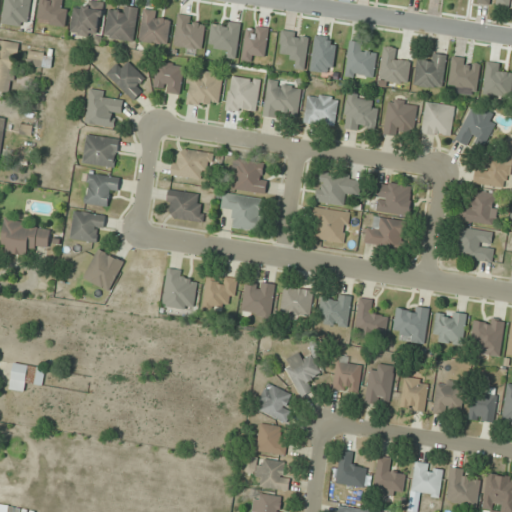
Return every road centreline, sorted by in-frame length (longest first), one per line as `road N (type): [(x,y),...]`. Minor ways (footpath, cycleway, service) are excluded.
road 1 (residential): [(511,293),(139,236)]
road 2 (residential): [(443,172),(157,127)]
road 3 (residential): [(269,0),(511,36)]
road 4 (residential): [(511,453),(327,428)]
